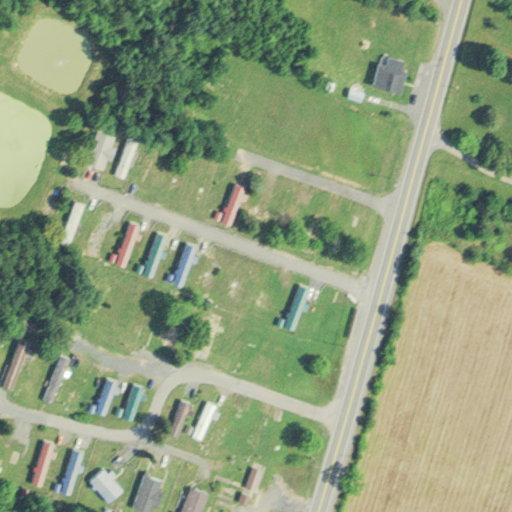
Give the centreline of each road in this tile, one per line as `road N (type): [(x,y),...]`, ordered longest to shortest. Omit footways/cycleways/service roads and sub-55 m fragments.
road 1 (trunk): [(317,511),(462,0)]
road 2 (residential): [(0,410),(122,443),(139,434),(172,376),(345,416)]
